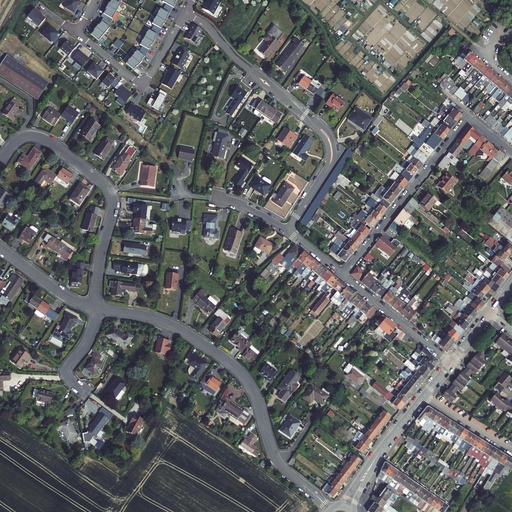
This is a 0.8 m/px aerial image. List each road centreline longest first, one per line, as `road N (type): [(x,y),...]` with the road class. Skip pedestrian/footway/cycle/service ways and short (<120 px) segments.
road 1 (residential): [(327,510),(281,466),(253,390),(230,362),(167,323),(96,308)]
road 2 (residential): [(185,12),(330,141),(330,161),(286,229)]
road 3 (residential): [(342,276),(467,116),(511,152)]
road 4 (residential): [(0,162),(21,137),(42,137),(106,185),(113,205),(97,280)]
road 5 (residential): [(77,32),(143,86),(185,12)]
road 6 (residential): [(450,362),(342,276)]
road 7 (residential): [(286,229),(231,201),(171,198)]
